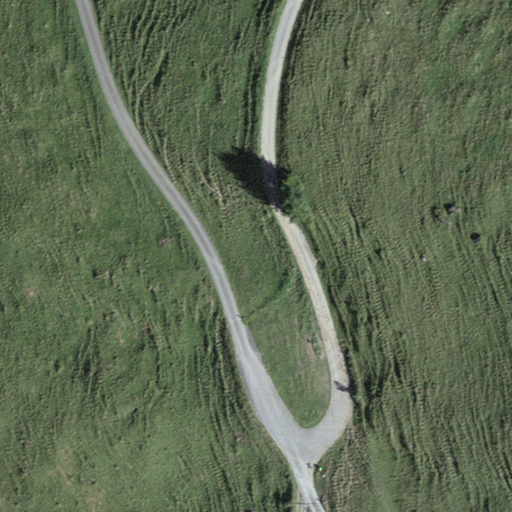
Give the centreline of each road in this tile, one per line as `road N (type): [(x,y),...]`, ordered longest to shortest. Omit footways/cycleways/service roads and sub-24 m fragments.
road 1 (track): [(301,442),(276,419),(206,245),(128,144),(82,0)]
road 2 (track): [(297,0),(269,104),(271,196),(329,321),(339,402),(323,434),(301,442)]
